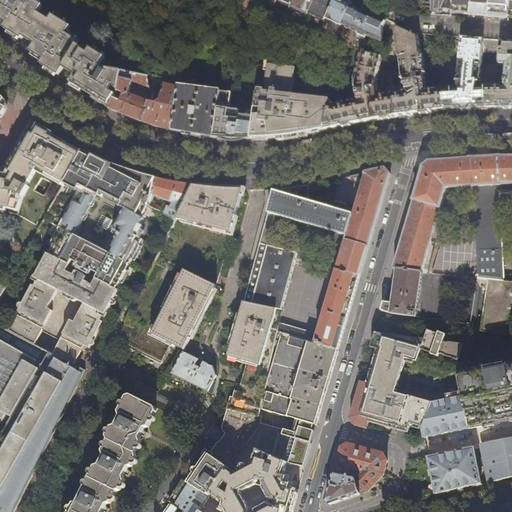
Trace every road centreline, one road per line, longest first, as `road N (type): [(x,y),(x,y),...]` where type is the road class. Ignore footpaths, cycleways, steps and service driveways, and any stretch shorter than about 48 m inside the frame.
road 1 (secondary): [(0,58),(89,126),(184,157),(291,160),(413,136)]
road 2 (residential): [(331,430),(413,136)]
road 3 (residential): [(331,430),(399,455),(384,497),(339,511)]
road 4 (residential): [(373,0),(419,21),(511,29)]
